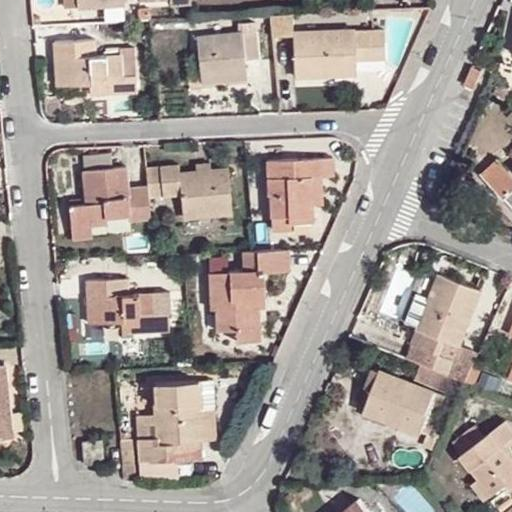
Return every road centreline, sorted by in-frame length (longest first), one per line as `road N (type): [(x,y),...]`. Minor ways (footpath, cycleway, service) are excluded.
road 1 (residential): [(28,126),(431,111)]
road 2 (residential): [(54,488),(28,126)]
road 3 (residential): [(240,495),(259,471),(392,196)]
road 4 (residential): [(54,488),(213,501),(240,495)]
road 5 (residential): [(511,245),(392,196)]
road 6 (residential): [(28,126),(22,0)]
road 7 (residential): [(431,111),(479,0)]
